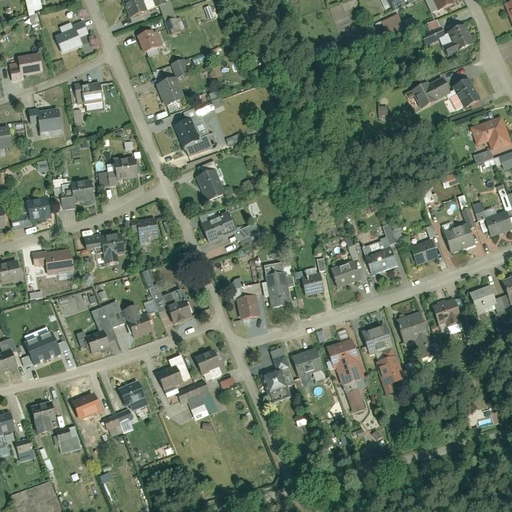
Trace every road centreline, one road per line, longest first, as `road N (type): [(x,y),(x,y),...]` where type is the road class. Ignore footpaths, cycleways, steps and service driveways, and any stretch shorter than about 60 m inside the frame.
road 1 (residential): [(232,346),(511,249)]
road 2 (residential): [(0,390),(113,361),(220,320)]
road 3 (residential): [(511,430),(288,489)]
road 4 (residential): [(0,248),(167,189)]
road 5 (residential): [(232,346),(288,489)]
road 6 (residential): [(112,54),(167,189)]
road 7 (residential): [(167,189),(220,320)]
road 8 (residential): [(0,103),(112,54)]
